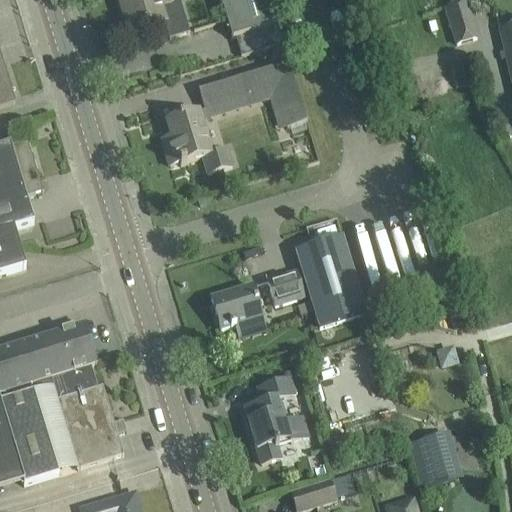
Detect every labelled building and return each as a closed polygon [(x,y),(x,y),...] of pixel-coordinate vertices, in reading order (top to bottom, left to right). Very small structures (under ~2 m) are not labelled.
[(160,8),(157,0),(117,0),(128,34),(163,23),(169,41),(189,34),(179,2),(160,8)] [(219,0),(231,40),(235,39),(277,26),(268,0),(219,0)] [(466,2),(443,9),(455,47),(478,40),(466,2)] [(277,26),(235,39),(241,58),(283,46),(277,26)] [(511,28),(500,31),(511,82),(511,28)] [(0,107),(15,103),(0,55),(0,107)] [(307,124),(289,65),(198,93),(204,113),(275,92),(286,130),(307,124)] [(173,144),(163,147),(170,168),(179,165),(180,168),(186,166),(185,164),(202,158),(207,175),(231,168),(226,152),(210,157),(197,114),(167,123),(173,144)] [(13,233),(14,232),(33,227),(25,199),(35,196),(31,183),(39,180),(28,144),(10,149),(0,151),(0,278),(25,270),(13,233)] [(296,254),(319,330),(365,316),(341,240),(296,254)] [(267,283),(275,310),(304,302),(295,274),(267,283)] [(220,333),(261,320),(252,288),(210,301),(220,333)] [(0,495),(58,477),(31,387),(50,381),(77,471),(123,457),(102,389),(97,390),(91,369),(95,367),(83,327),(0,352),(0,495)] [(453,353),(435,359),(441,377),(458,372),(453,353)] [(302,419),(285,424),(278,402),(293,397),(288,381),(258,391),(262,406),(244,411),(261,467),(280,461),(275,446),(288,442),(290,446),(309,441),(302,419)] [(446,435),(409,446),(422,491),(459,480),(446,435)] [(353,497),(347,480),(329,485),(335,503),(353,497)] [(295,511),(306,511),(335,503),(329,485),(329,484),(291,496),(295,511)] [(139,511),(139,509),(134,510),(130,497),(80,511),(139,511)] [(384,507),(385,511),(420,511),(416,497),(384,507)]
